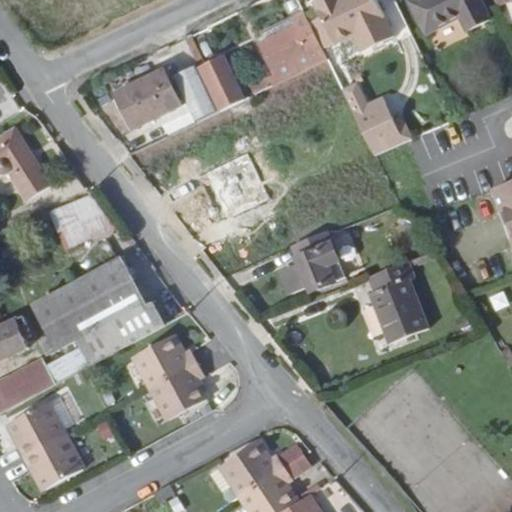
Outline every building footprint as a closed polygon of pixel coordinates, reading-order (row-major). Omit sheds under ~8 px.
[(317,0),(325,15),(315,19),(326,40),(354,26),(363,44),(394,29),(379,0),(317,0)] [(485,0),(413,0),(427,23),(459,5),(467,21),(490,9),(485,0)] [(282,76),(329,52),(305,4),(268,23),(271,29),(261,35),(282,76)] [(203,62),(223,106),(246,94),(225,51),(203,62)] [(180,74),(201,117),(223,106),(203,62),(180,74)] [(168,65),(121,88),(138,123),(186,99),(168,65)] [(354,107),(374,151),(404,136),(384,93),(354,107)] [(245,128),(208,147),(237,203),(245,199),(255,219),(291,200),(281,180),(274,184),(245,128)] [(0,144),(0,172),(13,164),(14,165),(14,166),(15,166),(15,167),(16,167),(17,167),(18,168),(19,168),(20,168),(20,167),(21,167),(22,167),(41,197),(60,185),(27,129),(0,144)] [(511,170),(494,178),(504,205),(511,202),(511,170)] [(106,197),(58,216),(72,254),(122,234),(109,201),(106,197)] [(329,230),(293,245),(297,256),(282,263),(291,283),(306,277),(312,291),(338,281),(330,265),(342,259),(329,230)] [(84,344),(93,361),(170,320),(156,293),(145,297),(121,252),(34,296),(50,329),(41,333),(48,348),(79,333),(84,344)] [(400,256),(363,272),(368,283),(358,287),(379,337),(425,318),(400,256)] [(491,310),(506,303),(499,289),(484,296),(491,310)] [(0,325),(20,317),(16,310),(0,318),(0,325)] [(0,354),(30,341),(28,337),(35,332),(30,321),(24,325),(20,317),(0,325),(0,354)] [(167,330),(128,352),(167,423),(205,401),(193,380),(201,375),(186,348),(178,353),(167,330)] [(0,378),(0,409),(93,361),(84,344),(51,361),(47,356),(0,378)] [(64,390),(52,397),(63,417),(75,410),(64,390)] [(52,397),(14,417),(50,483),(88,462),(63,417),(52,397)] [(276,511),(281,509),(307,491),(298,476),(304,471),(295,457),(287,445),(280,450),(268,432),(232,456),(246,476),(258,495),(269,511),(276,511)] [(295,457),(313,446),(304,434),(287,445),(295,457)] [(295,457),(304,471),(323,459),(313,446),(295,457)] [(233,486),(246,476),(232,456),(219,465),(233,486)] [(178,477),(158,487),(162,495),(183,485),(178,477)] [(349,511),(347,508),(342,511),(335,511),(332,507),(333,506),(318,484),(307,491),(281,509),(283,511),(349,511)] [(245,511),(269,511),(258,495),(241,507),(245,511)]
